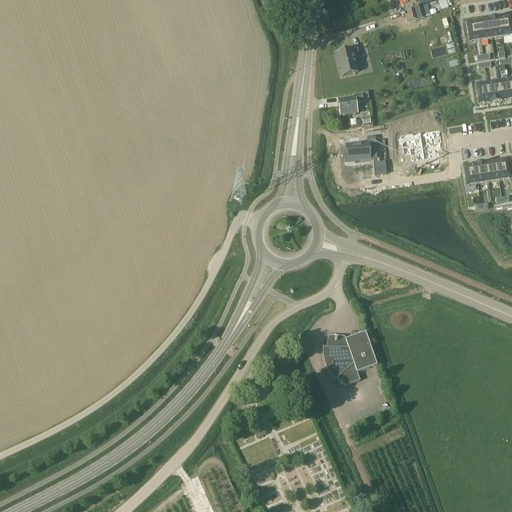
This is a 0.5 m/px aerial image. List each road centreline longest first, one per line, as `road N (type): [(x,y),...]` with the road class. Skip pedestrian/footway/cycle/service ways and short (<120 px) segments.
road 1 (unclassified): [(0,456),(97,406),(136,375),(189,315),(238,219),(258,222)]
road 2 (secondary): [(18,511),(125,450),(176,406),(223,346),(271,262)]
road 3 (unclassified): [(295,307),(249,356),(178,460),(121,511)]
road 4 (residential): [(511,316),(348,252)]
road 5 (residential): [(511,136),(453,144),(450,176),(380,186)]
road 6 (secondary): [(289,202),(306,62)]
